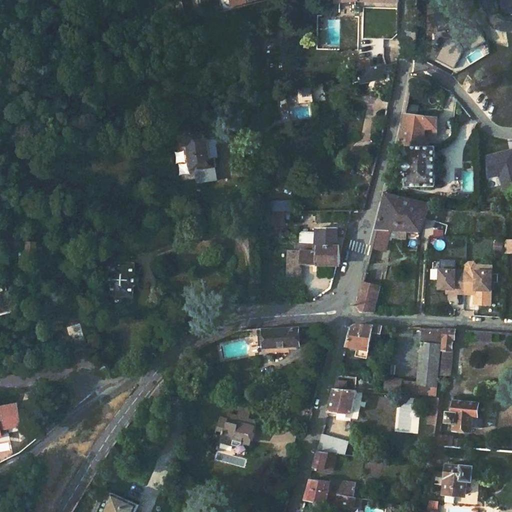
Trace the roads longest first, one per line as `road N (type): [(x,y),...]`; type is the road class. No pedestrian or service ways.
road 1 (unclassified): [(349,309),(404,59),(406,0)]
road 2 (residential): [(349,309),(243,318),(184,345),(152,376)]
road 3 (unclassified): [(299,511),(347,317)]
road 4 (residential): [(511,326),(347,317)]
road 5 (residential): [(152,376),(61,511)]
road 6 (unknown): [(404,59),(438,75),(491,124),(511,127)]
road 7 (residential): [(102,398),(0,467)]
